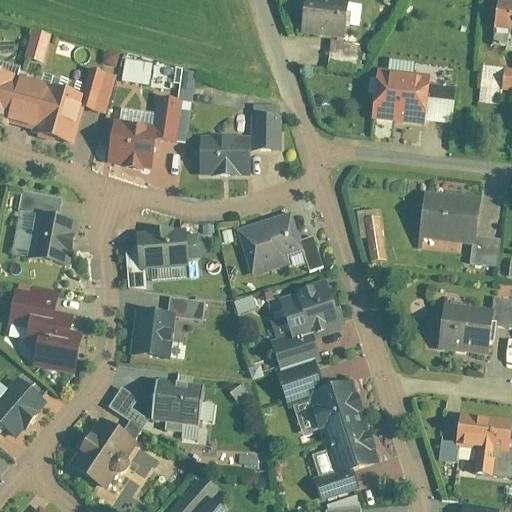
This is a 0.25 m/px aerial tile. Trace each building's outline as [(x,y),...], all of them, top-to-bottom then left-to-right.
[(353,1),(346,0),(309,0),(306,32),(349,37),(353,1)] [(511,0),(502,0),(499,26),(511,28),(511,0)] [(54,36),(34,31),(27,58),(46,63),(54,36)] [(360,44),(334,40),(331,66),(356,69),(360,44)] [(126,59),(122,81),(150,86),(154,64),(126,59)] [(485,65),(480,100),(503,104),(505,89),(509,68),(485,65)] [(170,97),(179,97),(180,68),(171,67),(170,97)] [(434,78),(381,70),(374,117),(427,125),(434,78)] [(20,78),(0,72),(0,122),(8,124),(8,121),(20,78)] [(107,114),(117,79),(94,72),(87,97),(84,108),(107,114)] [(20,78),(8,121),(40,129),(39,133),(74,143),(84,108),(87,97),(20,78)] [(178,144),(184,101),(163,97),(159,126),(157,141),(178,144)] [(283,118),(255,117),(253,149),(281,151),(283,118)] [(159,126),(118,120),(112,162),(129,164),(129,167),(144,170),(144,167),(153,168),(157,141),(159,126)] [(250,138),(206,137),(204,174),(249,176),(250,138)] [(64,199),(26,192),(23,210),(40,213),(60,217),(64,199)] [(482,198),(430,192),(424,238),(477,244),(478,234),(482,198)] [(60,217),(40,213),(31,259),(69,267),(79,221),(60,217)] [(293,213),(240,230),(255,276),(308,259),(302,241),(293,213)] [(381,218),(369,220),(374,258),(387,257),(381,218)] [(188,229),(140,233),(143,269),(191,265),(190,259),(196,260),(203,258),(207,253),(209,246),(207,240),(202,236),(195,234),(189,236),(188,237),(188,229)] [(475,263),(499,265),(502,237),(478,234),(477,244),(475,263)] [(311,270),(326,266),(317,236),(302,241),(308,259),(311,270)] [(344,327),(329,279),(283,293),(287,306),(296,335),(298,341),(316,335),(344,327)] [(42,346),(39,363),(77,370),(81,349),(72,348),(77,323),(56,319),(60,298),(20,291),(14,323),(36,327),(33,345),(42,346)] [(239,313),(256,308),(253,297),(235,303),(239,313)] [(206,322),(208,302),(172,298),(170,313),(176,314),(175,318),(206,322)] [(511,300),(500,299),(498,310),(497,322),(511,323),(511,300)] [(447,304),(442,347),(493,352),(497,322),(498,310),(447,304)] [(282,339),(296,335),(287,306),(273,311),(282,339)] [(170,313),(138,309),(133,354),(170,358),(175,318),(176,314),(170,313)] [(298,341),(280,347),(287,370),(324,358),(316,335),(298,341)] [(323,369),(284,381),(291,403),(295,402),(313,396),(330,390),(323,369)] [(19,435),(46,404),(20,381),(11,392),(0,404),(0,418),(8,426),(19,435)] [(0,404),(11,392),(0,381),(0,404)] [(205,387),(162,381),(157,420),(200,426),(205,387)] [(330,390),(313,396),(324,427),(331,449),(339,472),(353,467),(380,459),(355,382),(330,390)] [(124,388),(104,419),(139,441),(153,419),(136,408),(142,399),(124,388)] [(295,402),(306,433),(324,427),(313,396),(295,402)] [(511,421),(464,415),(461,446),(481,448),(498,450),(511,452),(511,421)] [(139,441),(104,419),(74,468),(108,490),(139,441)] [(443,443),(441,459),(459,461),(461,446),(443,443)] [(498,450),(481,448),(477,473),(495,475),(498,450)] [(331,449),(316,454),(323,477),(339,472),(331,449)] [(511,452),(498,450),(495,475),(494,477),(511,479),(511,452)] [(318,479),(325,500),(360,488),(353,467),(339,472),(323,477),(318,479)] [(227,511),(215,500),(223,491),(206,476),(172,511),(227,511)]
